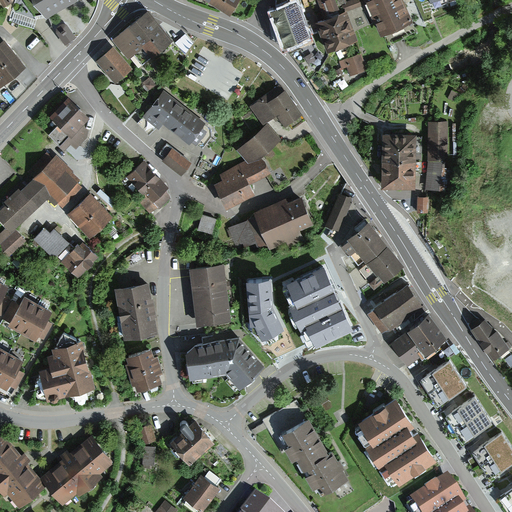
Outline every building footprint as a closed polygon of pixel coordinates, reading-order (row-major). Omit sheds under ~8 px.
[(38,0),(46,13),(67,0),(38,0)] [(209,0),(230,12),(237,0),(209,0)] [(284,49),(309,39),(297,5),(301,4),(299,0),(276,0),(276,8),(270,10),(284,49)] [(328,53),(359,40),(347,12),(365,4),(363,0),(350,0),(347,2),(345,0),(320,0),(318,1),(324,16),(315,20),(328,53)] [(381,37),(413,22),(402,0),(363,0),(365,4),(381,37)] [(171,41),(148,11),(113,39),(128,58),(134,54),(142,64),(171,41)] [(57,31),(65,43),(75,35),(67,24),(63,22),(60,24),(57,26),(57,31)] [(0,84),(26,64),(16,52),(4,36),(0,39),(0,38),(0,84)] [(113,47),(96,61),(104,70),(115,82),(131,68),(113,47)] [(350,74),(367,68),(361,52),(339,60),(342,68),(347,66),(350,74)] [(167,65),(159,56),(152,63),(159,72),(167,65)] [(150,77),(143,83),(145,85),(143,87),(147,92),(156,85),(150,77)] [(286,126),(302,115),(281,86),(251,107),(263,124),(273,117),(275,120),(279,117),(286,126)] [(177,101),(164,91),(143,117),(158,129),(163,124),(190,145),(192,142),(197,146),(198,144),(203,148),(212,137),(211,130),(205,125),(206,124),(190,111),(177,101)] [(80,106),(68,95),(51,112),(59,121),(48,132),(64,148),(71,141),(76,146),(87,135),(89,127),(84,122),(90,115),(80,106)] [(448,120),(429,120),(428,158),(447,159),(448,120)] [(282,140),(268,124),(237,151),(247,162),(249,164),(261,158),(282,140)] [(383,130),(382,185),(399,185),(415,186),(417,131),(400,131),(383,130)] [(181,176),(192,164),(167,144),(159,154),(163,157),(165,158),(162,161),(181,176)] [(15,193),(0,207),(0,214),(10,226),(0,235),(0,241),(10,252),(25,238),(14,226),(52,191),(63,202),(80,186),(76,181),(79,178),(58,155),(54,158),(49,153),(30,171),(34,176),(15,193)] [(215,186),(226,210),(255,196),(249,185),(271,174),(265,161),(261,158),(249,164),(247,162),(220,175),(223,181),(215,186)] [(429,159),(425,188),(446,190),(449,168),(445,166),(445,160),(429,159)] [(158,177),(145,162),(127,177),(146,198),(141,203),(150,213),(158,206),(159,208),(171,198),(165,191),(168,188),(158,177)] [(102,203),(91,190),(68,211),(80,224),(90,235),(113,214),(102,203)] [(325,225),(339,232),(354,200),(339,193),(325,225)] [(428,195),(418,195),(418,211),(427,211),(428,195)] [(307,213),(301,198),(289,203),(287,198),(254,212),(256,217),(228,229),(236,246),(245,242),(246,246),(255,243),(257,249),(267,245),(269,249),(286,241),(288,246),(304,239),(300,231),(313,226),(307,213)] [(492,238),(510,235),(507,212),(489,214),(492,238)] [(217,220),(202,215),(197,230),(213,235),(217,220)] [(369,224),(347,240),(349,242),(342,248),(348,255),(349,254),(358,266),(365,261),(367,265),(388,248),(378,236),(369,224)] [(55,256),(69,239),(55,226),(51,231),(46,226),(35,238),(55,256)] [(61,259),(79,275),(98,253),(81,237),(72,247),(61,259)] [(397,259),(388,248),(367,265),(360,270),(375,289),(383,282),(384,283),(404,268),(397,259)] [(224,266),(191,270),(198,327),(230,323),(227,291),(224,266)] [(338,300),(322,267),(292,281),(290,276),(279,281),(290,305),(288,306),(307,347),(313,344),(315,348),(353,330),(338,300)] [(0,313),(2,314),(11,298),(3,294),(8,285),(0,279),(0,313)] [(270,279),(244,281),(249,325),(253,325),(260,339),(283,328),(273,306),(271,288),(270,279)] [(149,283),(115,288),(123,339),(157,334),(153,310),(149,283)] [(407,285),(373,308),(374,309),(367,314),(380,332),(388,328),(389,330),(423,308),(407,285)] [(9,320),(8,322),(35,337),(37,333),(43,336),(51,322),(45,319),(50,309),(24,295),(20,303),(13,300),(3,317),(9,320)] [(470,326),(492,358),(509,346),(503,338),(497,329),(495,331),(484,316),(480,320),(477,316),(468,322),(471,326),(470,326)] [(429,317),(392,343),(408,366),(420,357),(423,360),(436,351),(435,349),(446,341),(429,317)] [(66,392),(94,385),(83,336),(76,338),(64,331),(57,343),(53,345),(54,352),(49,353),(52,365),(42,367),(49,396),(66,392)] [(265,366),(239,338),(226,340),(196,346),(186,356),(190,381),(227,376),(240,391),(265,366)] [(17,367),(22,357),(0,345),(0,382),(7,387),(9,383),(16,387),(25,372),(17,367)] [(154,356),(152,348),(124,356),(132,384),(135,383),(137,389),(162,382),(159,374),(164,373),(158,355),(154,356)] [(466,382),(450,356),(439,363),(437,361),(415,375),(421,384),(420,385),(430,401),(432,400),(437,408),(459,394),(456,389),(466,382)] [(492,419),(475,393),(458,404),(457,401),(441,411),(447,420),(444,422),(455,438),(457,436),(462,445),(482,431),(479,427),(492,419)] [(435,462),(394,399),(358,423),(360,427),(355,430),(391,485),(395,482),(398,486),(435,462)] [(176,457),(184,466),(215,440),(206,429),(196,417),(189,422),(187,419),(184,418),(182,419),(180,422),(180,424),(183,427),(170,438),(182,452),(176,457)] [(305,467),(328,454),(320,439),(309,418),(282,432),(289,446),(284,449),(291,461),(297,458),(302,468),(305,467)] [(142,443),(156,438),(151,423),(137,428),(142,443)] [(511,459),(511,443),(502,428),(485,439),(483,437),(467,447),(473,456),(467,459),(479,477),(484,473),(489,481),(511,466),(509,462),(511,459)] [(4,433),(0,435),(0,485),(6,492),(8,491),(19,504),(45,483),(24,458),(4,433)] [(96,473),(113,459),(92,434),(67,455),(42,477),(62,501),(78,488),(80,490),(98,475),(96,473)] [(144,451),(142,451),(141,468),(152,468),(152,465),(154,466),(154,462),(157,462),(158,450),(155,449),(155,446),(145,445),(144,451)] [(321,494),(348,479),(341,468),(332,452),(328,454),(305,467),(309,474),(306,476),(312,488),(316,486),(321,494)] [(185,498),(203,511),(221,488),(217,485),(221,480),(209,471),(205,476),(203,474),(185,498)] [(474,511),(449,473),(411,498),(412,500),(406,504),(410,511),(474,511)] [(511,511),(511,487),(497,498),(508,511),(511,511)] [(280,511),(265,501),(256,494),(241,511),(280,511)] [(155,511),(173,511),(177,508),(165,499),(155,511)]
